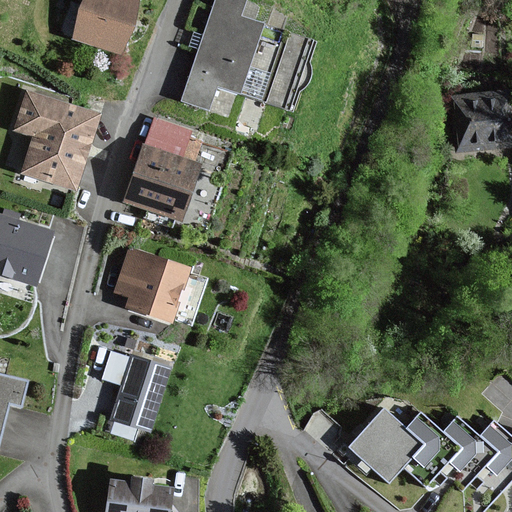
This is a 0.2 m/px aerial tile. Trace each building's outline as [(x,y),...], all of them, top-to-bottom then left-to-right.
[(132,0),(86,0),(73,38),(115,52),(132,0)] [(244,0),(214,0),(179,103),(208,113),(216,89),(283,112),(307,42),(238,18),(244,0)] [(98,116),(24,93),(12,133),(29,138),(18,173),(74,191),(98,116)] [(511,148),(505,93),(447,98),(453,154),(511,148)] [(192,133),(150,119),(124,200),(180,218),(197,165),(183,160),(192,133)] [(0,277),(31,289),(50,236),(0,218),(0,277)] [(187,270),(126,251),(113,294),(127,298),(123,309),(170,324),(187,270)] [(150,432),(171,371),(112,351),(101,383),(120,389),(110,419),(150,432)] [(22,412),(29,383),(0,376),(0,430),(5,408),(22,412)] [(497,496),(511,479),(511,440),(493,423),(477,440),(454,419),(440,435),(418,416),(403,432),(380,412),(346,449),(386,485),(401,469),(422,488),(437,472),(459,493),(475,476),(497,496)] [(108,482),(103,511),(164,511),(167,492),(146,488),(108,482)]
